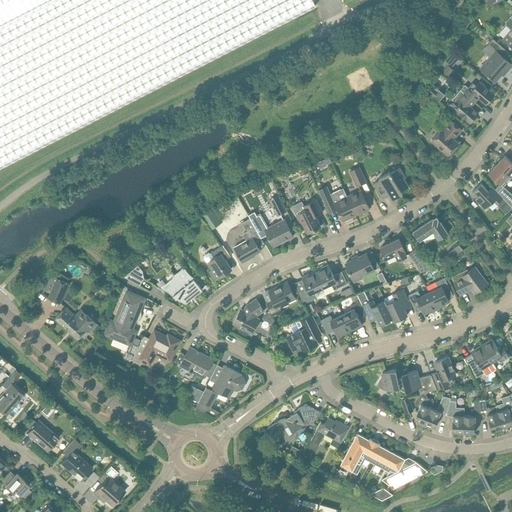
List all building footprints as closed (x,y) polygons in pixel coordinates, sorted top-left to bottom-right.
[(0,0),(0,168),(315,6),(312,0),(0,0)] [(509,45),(511,47),(511,46),(511,47),(511,14),(506,22),(506,24),(511,30),(503,39),(509,45)] [(490,57),(480,68),(488,75),(495,81),(502,74),(505,71),(506,72),(511,65),(511,64),(504,58),(509,53),(501,47),(493,39),(488,44),(495,51),(490,57)] [(445,61),(439,70),(440,70),(449,79),(456,71),(451,67),(460,57),(453,51),(445,61)] [(465,84),(460,89),(475,102),(479,97),(486,104),(495,95),(485,86),(486,85),(482,82),(481,83),(479,81),(476,85),(473,83),(468,88),(465,84)] [(437,88),(435,89),(431,85),(427,90),(439,101),(445,95),(437,88)] [(475,102),(460,89),(451,99),(452,100),(448,105),(460,115),(461,114),(470,123),(478,113),(471,107),(475,102)] [(428,107),(429,99),(421,98),(420,106),(428,107)] [(462,130),(454,123),(451,120),(443,129),(442,129),(432,141),(448,155),(459,143),(453,139),(462,130)] [(360,144),(351,148),(357,160),(365,156),(360,144)] [(505,155),(497,164),(509,175),(511,177),(511,160),(511,161),(505,155)] [(503,187),(504,186),(503,186),(506,183),(504,181),(509,175),(497,164),(488,173),(500,184),(503,187)] [(308,173),(306,167),(299,171),(301,176),(308,173)] [(359,167),(350,171),(357,185),(366,181),(359,167)] [(406,177),(401,169),(400,167),(391,173),(389,171),(379,178),(380,179),(374,183),(378,190),(383,198),(389,194),(391,197),(399,192),(400,194),(403,192),(401,190),(409,186),(404,178),(406,177)] [(497,204),(503,198),(498,192),(493,186),(488,190),(481,183),(472,192),(477,198),(476,199),(480,203),(479,203),(485,209),(494,201),(497,204)] [(356,215),(347,197),(343,187),(330,194),(326,186),(319,190),(325,203),(332,199),(334,203),(335,203),(343,221),(356,215)] [(511,194),(504,186),(503,187),(498,192),(503,198),(509,203),(511,207),(511,194)] [(361,190),(347,197),(356,215),(369,208),(361,190)] [(279,195),(269,200),(277,215),(287,211),(279,195)] [(292,206),(296,215),(302,228),(304,227),(307,233),(321,226),(316,216),(323,212),(318,203),(316,199),(304,205),(302,201),(292,206)] [(511,207),(509,203),(503,209),(506,212),(511,207)] [(212,208),(202,215),(211,228),(218,224),(213,217),(217,215),(212,208)] [(438,239),(440,238),(448,233),(441,222),(438,221),(439,218),(437,215),(434,217),(433,220),(430,220),(413,231),(420,241),(433,232),(438,239)] [(256,229),(255,227),(250,218),(242,222),(247,231),(244,233),(243,235),(246,240),(234,247),(243,262),(251,258),(250,257),(261,251),(255,241),(261,238),(256,229)] [(293,237),(289,228),(285,219),(265,229),(269,237),(273,246),(293,237)] [(404,250),(403,247),(399,238),(381,247),(386,259),(398,253),(401,258),(407,256),(404,250)] [(204,258),(207,262),(212,269),(210,271),(216,280),(231,269),(225,260),(231,256),(223,245),(211,253),(208,252),(205,255),(204,258)] [(453,258),(455,256),(463,250),(459,245),(449,252),(453,258)] [(430,269),(425,261),(416,249),(408,254),(417,266),(420,272),(430,269)] [(374,270),(371,262),(366,253),(345,263),(352,278),(360,275),(361,276),(374,270)] [(144,279),(143,271),(138,265),(124,277),(140,286),(144,279)] [(322,270),(316,273),(323,288),(330,285),(332,289),(334,290),(348,283),(342,271),(333,275),(328,265),(322,268),(322,270)] [(161,287),(160,288),(165,290),(167,292),(169,293),(171,294),(172,296),(176,300),(178,299),(186,303),(203,289),(198,284),(199,280),(197,279),(194,277),(191,275),(189,274),(188,272),(186,270),(185,268),(184,266),(182,268),(181,270),(179,271),(177,273),(175,274),(173,275),(173,276),(172,277),(172,278),(170,280),(166,284),(161,287)] [(465,290),(471,287),(475,293),(488,283),(475,266),(468,271),(467,269),(451,277),(460,294),(466,291),(465,290)] [(317,291),(323,288),(316,273),(309,276),(309,274),(302,277),(305,285),(297,289),(304,304),(318,297),(318,295),(317,291)] [(60,302),(68,283),(57,278),(49,298),(60,302)] [(438,288),(429,292),(437,309),(446,305),(445,303),(449,301),(445,292),(450,289),(445,278),(435,282),(438,288)] [(280,307),(295,299),(288,283),(269,291),(274,300),(268,303),(274,315),(282,312),(280,307)] [(350,287),(345,290),(348,296),(353,293),(350,287)] [(395,300),(387,304),(386,304),(393,318),(392,318),(394,321),(408,315),(403,304),(409,301),(403,289),(393,294),(395,300)] [(429,313),(437,309),(429,292),(421,296),(418,290),(408,295),(414,306),(419,304),(424,313),(428,311),(429,313)] [(360,301),(366,312),(368,316),(374,313),(379,324),(392,318),(393,318),(386,304),(387,304),(385,301),(376,305),(373,299),(369,301),(364,291),(357,294),(357,295),(360,299),(360,301)] [(70,302),(74,294),(68,292),(64,300),(70,302)] [(111,321),(106,334),(114,337),(129,343),(130,344),(135,331),(131,330),(132,328),(135,321),(136,321),(137,322),(139,320),(140,319),(141,316),(141,314),(141,312),(140,311),(139,311),(144,299),(135,295),(127,292),(114,322),(111,321)] [(263,310),(262,307),(261,306),(256,299),(247,305),(244,310),(241,309),(233,323),(252,333),(259,319),(256,317),(257,315),(264,311),(263,310)] [(360,315),(366,312),(360,301),(351,306),(353,310),(342,315),(350,331),(362,325),(359,318),(362,317),(360,315)] [(81,309),(75,315),(66,307),(63,311),(56,318),(78,339),(82,334),(84,336),(97,323),(81,309)] [(350,331),(342,315),(332,319),(330,315),(321,320),(322,322),(322,323),(326,331),(331,329),(333,331),(335,330),(338,337),(350,331)] [(321,335),(320,332),(317,326),(315,323),(314,320),(312,316),(304,320),(305,324),(300,326),(299,329),(300,330),(294,333),(294,334),(287,337),(293,350),(300,347),(303,351),(317,344),(315,338),(321,335)] [(319,318),(314,320),(315,323),(317,326),(322,323),(322,322),(321,320),(319,318)] [(135,354),(132,360),(141,365),(142,362),(143,361),(149,364),(156,352),(169,359),(179,341),(168,335),(167,337),(155,331),(150,339),(145,349),(139,345),(139,346),(135,354)] [(130,348),(126,358),(131,360),(134,353),(135,354),(139,346),(138,346),(140,340),(134,338),(131,346),(130,348)] [(486,344),(483,347),(492,362),(497,359),(499,362),(501,362),(511,356),(505,345),(499,349),(493,340),(492,341),(490,341),(487,343),(486,344)] [(217,365),(212,362),(214,359),(190,347),(185,355),(180,352),(175,361),(180,364),(180,365),(204,378),(205,375),(210,377),(217,365)] [(477,362),(471,366),(477,377),(484,373),(485,372),(486,375),(496,369),(492,362),(483,347),(478,349),(476,349),(473,351),(473,353),(472,353),(476,360),(477,362)] [(455,375),(452,366),(448,357),(435,362),(440,375),(434,377),(439,389),(449,385),(447,379),(455,375)] [(198,402),(195,407),(205,413),(205,412),(209,407),(210,407),(218,391),(229,397),(234,389),(236,390),(242,388),(245,383),(243,377),(240,375),(241,374),(225,365),(213,388),(214,389),(213,391),(206,387),(204,391),(198,402)] [(419,388),(420,394),(421,393),(437,390),(431,375),(419,378),(417,370),(408,372),(407,368),(396,371),(396,369),(382,372),(383,376),(381,376),(376,385),(385,390),(387,390),(387,391),(400,388),(400,389),(405,391),(419,388)] [(25,395),(11,383),(12,382),(20,373),(15,369),(7,378),(1,384),(6,388),(0,395),(0,410),(6,416),(25,395)] [(197,388),(192,399),(198,402),(204,391),(197,388)] [(416,423),(424,426),(431,407),(434,400),(427,397),(427,396),(426,395),(425,394),(424,394),(423,393),(421,393),(420,394),(419,394),(418,394),(418,395),(416,396),(416,397),(415,398),(415,400),(415,401),(415,402),(415,403),(416,404),(416,405),(418,406),(419,407),(418,410),(415,419),(417,420),(416,423)] [(511,419),(510,414),(511,413),(511,401),(508,395),(501,397),(503,402),(496,405),(498,411),(503,427),(511,424),(511,419)] [(435,427),(440,414),(447,415),(450,400),(451,398),(443,396),(437,410),(431,407),(424,426),(431,428),(432,426),(435,427)] [(409,397),(401,400),(406,413),(414,410),(409,397)] [(492,430),(503,427),(498,411),(491,413),(489,407),(486,408),(485,399),(479,400),(481,413),(486,412),(492,430)] [(456,401),(450,400),(447,415),(453,417),(452,432),(463,432),(464,415),(464,407),(456,407),(456,401)] [(471,415),(464,415),(463,432),(474,433),(475,413),(481,413),(479,400),(474,400),(475,409),(471,409),(471,415)] [(296,433),(295,431),(305,424),(304,422),(307,420),(313,423),(319,411),(306,404),(298,409),(297,412),(294,411),(294,414),(287,418),(284,418),(268,428),(274,437),(278,438),(283,435),(287,440),(293,441),(296,433)] [(31,418),(25,425),(30,429),(26,433),(47,451),(59,437),(39,419),(36,422),(31,418)] [(333,438),(330,444),(337,448),(349,427),(341,423),(340,425),(328,418),(324,424),(321,423),(308,447),(315,450),(321,439),(324,434),(333,438)] [(264,432),(260,438),(265,441),(269,435),(264,432)] [(357,433),(340,465),(342,466),(341,469),(347,473),(349,469),(352,471),(355,473),(360,464),(357,463),(360,456),(361,455),(390,470),(386,477),(382,479),(393,488),(428,471),(416,462),(414,463),(412,464),(406,461),(405,459),(385,448),(380,445),(380,444),(378,443),(372,440),(369,438),(369,439),(357,433)] [(74,438),(62,452),(67,456),(60,463),(80,481),(93,467),(73,450),(79,442),(74,438)] [(293,446),(289,453),(292,455),(298,458),(302,451),(296,448),(293,446)] [(20,495),(23,493),(29,485),(23,480),(24,479),(17,473),(14,475),(10,471),(0,482),(14,494),(15,491),(20,495)] [(124,491),(108,476),(94,493),(99,498),(101,496),(112,505),(124,491)] [(383,487),(370,494),(382,500),(393,495),(383,487)]
